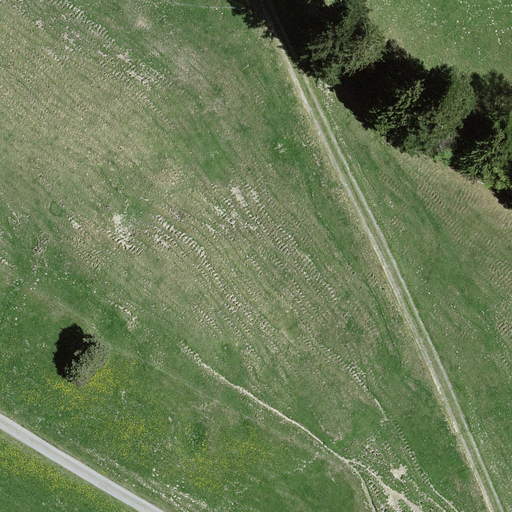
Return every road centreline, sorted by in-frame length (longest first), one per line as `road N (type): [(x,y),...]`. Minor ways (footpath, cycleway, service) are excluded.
road 1 (track): [(499,511),(423,318),(269,0)]
road 2 (unclassified): [(0,421),(153,511)]
